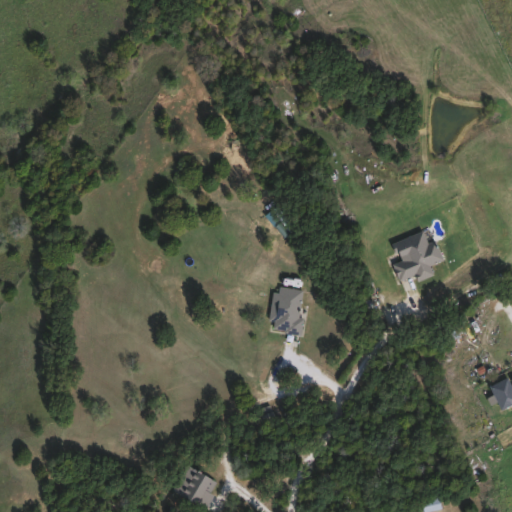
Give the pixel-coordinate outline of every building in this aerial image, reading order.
[(440,259),(427,263),(431,274),(414,280),(412,273),(395,279),(389,263),(396,260),(389,240),(420,229),(423,241),(433,238),(440,259)] [(296,333),(265,328),(272,284),(302,289),(296,333)] [(511,402),(500,410),(487,388),(511,372),(511,402)] [(168,488),(183,464),(215,483),(200,508),(168,488)] [(439,507),(421,511),(418,500),(436,496),(439,507)]
